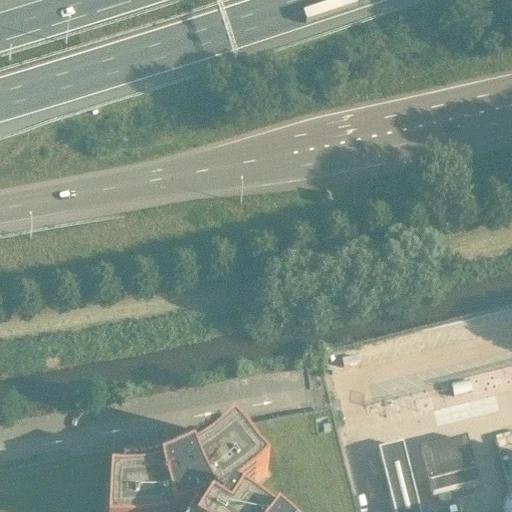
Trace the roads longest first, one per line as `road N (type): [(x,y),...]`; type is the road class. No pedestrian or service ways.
road 1 (motorway): [(0,211),(511,105)]
road 2 (motorway): [(0,99),(315,0)]
